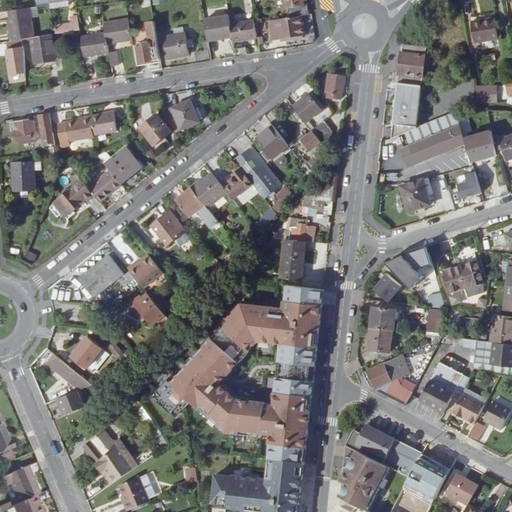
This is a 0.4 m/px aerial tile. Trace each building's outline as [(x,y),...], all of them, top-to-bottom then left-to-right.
[(287,0),(290,17),(305,14),(311,13),(308,0),(287,0)] [(81,30),(77,6),(52,10),(56,34),(81,30)] [(31,8),(15,10),(17,18),(12,19),(13,24),(10,24),(13,41),(36,37),(31,8)] [(305,14),(290,17),(269,21),(273,39),(282,37),(283,40),(309,35),(305,14)] [(232,23),(231,16),(206,20),(209,39),(234,36),(232,23)] [(475,44),(499,41),(495,18),(472,22),(475,44)] [(105,23),(107,33),(109,44),(134,39),(130,19),(105,23)] [(257,19),(232,23),(234,36),(235,40),(260,36),(258,30),(257,23),(257,19)] [(162,58),(156,21),(148,23),(151,43),(139,46),(142,62),(162,58)] [(268,21),(257,23),(258,30),(269,28),(268,21)] [(111,52),(109,44),(107,33),(82,37),(85,56),(111,52)] [(186,55),(183,34),(164,37),(168,58),(186,55)] [(36,63),(57,60),(53,35),(36,37),(13,41),(5,42),(7,55),(25,52),(24,45),(33,43),(36,63)] [(400,76),(399,84),(423,87),(424,78),(425,78),(428,54),(427,54),(428,48),(403,45),(401,51),(398,76),(400,76)] [(197,52),(198,59),(212,57),(211,50),(197,52)] [(118,51),(111,52),(113,66),(120,64),(118,51)] [(342,99),(344,88),(345,88),(346,76),(329,74),(326,93),(328,93),(328,97),(342,99)] [(418,129),(423,87),(399,84),(392,139),(401,136),(418,129)] [(498,103),(498,86),(476,87),(479,104),(498,103)] [(319,115),(323,111),(309,94),(305,97),(319,115)] [(308,124),(319,115),(305,97),(293,107),(308,124)] [(167,113),(169,124),(176,133),(201,122),(192,101),(173,108),(174,110),(167,113)] [(119,134),(116,113),(92,117),(95,135),(106,134),(106,136),(119,134)] [(456,113),(418,129),(401,136),(404,144),(430,133),(459,120),(458,116),(456,113)] [(56,143),(51,114),(39,116),(44,145),(56,143)] [(141,129),(155,147),(173,132),(158,115),(141,129)] [(95,135),(92,117),(84,118),(84,120),(78,121),(67,122),(67,123),(59,124),(62,146),(71,145),(70,141),(95,137),(95,135)] [(36,121),(31,122),(30,120),(18,122),(19,131),(12,132),(13,144),(22,143),(22,145),(39,143),(36,121)] [(438,157),(467,146),(465,139),(460,124),(459,120),(430,133),(438,157)] [(325,121),(324,122),(333,134),(334,131),(325,121)] [(332,138),(333,134),(324,122),(313,131),(314,132),(329,151),(335,145),(330,140),(332,138)] [(291,147),(274,126),(258,139),(274,160),(291,147)] [(317,167),(324,161),(325,154),(329,151),(314,132),(302,141),(311,153),(314,157),(308,162),(304,158),(301,160),(312,174),(317,167)] [(465,139),(467,146),(473,163),(497,156),(490,132),(465,139)] [(430,133),(404,144),(406,148),(403,150),(411,169),(438,157),(430,133)] [(511,160),(511,137),(500,141),(507,162),(511,160)] [(272,170),(253,147),(236,160),(259,190),(262,187),(264,190),(269,196),(279,188),(268,174),(272,170)] [(111,171),(120,183),(142,166),(127,148),(106,165),(111,171)] [(15,192),(36,190),(35,171),(35,163),(13,164),(15,192)] [(111,171),(89,188),(94,195),(99,202),(115,189),(116,190),(122,185),(120,183),(111,171)] [(253,184),(242,171),(234,178),(236,180),(232,184),(234,187),(227,192),(229,193),(234,200),(253,184)] [(198,183),(192,187),(209,209),(229,193),(227,192),(213,173),(199,184),(198,183)] [(320,201),(322,202),(332,203),(336,174),(331,173),(328,173),(327,178),(326,185),(321,185),(320,193),(320,201)] [(477,178),(458,183),(463,199),(482,193),(477,178)] [(414,183),(419,202),(412,205),(406,186),(401,187),(401,188),(409,213),(432,206),(429,196),(435,195),(431,181),(430,179),(414,183)] [(74,212),(94,195),(89,188),(82,180),(76,185),(77,186),(54,205),(64,217),(73,211),(74,212)] [(414,183),(406,186),(412,205),(419,202),(414,183)] [(295,196),(286,185),(277,196),(281,200),(274,208),(280,214),(295,196)] [(221,224),(209,209),(192,187),(176,200),(191,219),(199,213),(213,231),(221,224)] [(100,202),(116,190),(115,189),(99,202),(100,202)] [(320,193),(314,191),(310,197),(309,197),(306,203),(304,206),(320,210),(322,202),(320,201),(320,193)] [(172,203),(187,223),(191,219),(176,200),(172,203)] [(268,208),(256,224),(264,230),(276,214),(268,208)] [(187,231),(172,212),(165,217),(153,226),(168,246),(187,231)] [(306,242),(308,221),(294,220),(293,223),(289,223),(287,231),(281,231),(279,233),(275,239),(306,242)] [(509,245),(506,235),(498,238),(502,248),(509,245)] [(308,242),(306,242),(275,239),(267,248),(284,250),(281,279),(303,281),(308,242)] [(244,253),(239,247),(224,264),(229,269),(244,253)] [(428,268),(421,250),(406,255),(388,264),(391,268),(412,290),(425,278),(418,271),(428,268)] [(119,280),(125,288),(136,279),(130,271),(126,275),(110,255),(80,279),(95,299),(119,280)] [(137,267),(150,257),(148,255),(135,265),(137,267)] [(130,271),(136,279),(144,289),(163,274),(150,257),(137,267),(135,265),(134,265),(128,269),(130,271)] [(484,284),(478,262),(445,272),(452,294),(467,289),(470,299),(485,294),(484,284)] [(375,290),(390,302),(402,287),(388,275),(375,290)] [(299,511),(302,494),(305,470),(305,464),(310,419),(325,290),(289,286),(286,313),(273,312),(273,308),(250,305),(250,309),(240,308),(229,320),(231,322),(225,329),(226,331),(216,342),(213,339),(177,379),(173,375),(158,392),(162,396),(157,401),(172,414),(179,406),(184,411),(192,402),(200,409),(201,407),(211,416),(210,418),(227,434),(264,438),(264,435),(272,436),(271,445),(272,445),(270,460),(271,460),(268,480),(232,476),(232,477),(217,475),(214,503),(229,505),(229,508),(257,511),(258,507),(265,508),(264,511),(299,511)] [(427,295),(430,308),(444,305),(440,292),(427,295)] [(148,293),(143,298),(136,304),(148,319),(154,327),(158,323),(167,316),(148,293)] [(136,304),(143,298),(141,295),(129,305),(143,323),(148,319),(136,304)] [(371,329),(393,332),(395,332),(398,310),(374,308),(371,329)] [(441,334),(443,311),(430,309),(429,319),(426,318),(426,323),(429,323),(428,333),(441,334)] [(492,343),(511,345),(511,317),(495,315),(492,343)] [(167,316),(158,323),(168,335),(176,327),(167,316)] [(391,353),(393,332),(371,329),(369,350),(391,353)] [(100,367),(109,354),(104,350),(88,337),(72,357),(88,369),(93,362),(100,367)] [(442,352),(448,343),(443,337),(436,350),(442,352)] [(478,346),(478,341),(443,337),(448,343),(478,346)] [(511,345),(492,343),(478,341),(478,346),(476,363),(511,367),(511,358),(509,358),(510,353),(511,353),(511,345)] [(124,354),(114,342),(108,346),(118,358),(124,354)] [(411,375),(403,354),(364,371),(370,385),(407,404),(413,393),(401,387),(399,379),(411,375)] [(93,385),(55,355),(48,365),(80,391),(93,385)] [(445,413),(456,392),(465,376),(441,363),(421,400),(445,413)] [(511,377),(511,367),(476,363),(475,372),(501,376),(511,377)] [(463,394),(471,379),(465,376),(456,392),(462,395),(463,394)] [(85,406),(79,391),(59,400),(66,415),(85,406)] [(463,394),(462,395),(453,412),(475,424),(486,405),(463,394)] [(511,411),(511,410),(495,401),(485,421),(503,430),(511,411)] [(0,452),(13,448),(10,441),(8,442),(2,425),(4,422),(0,413),(0,452)] [(475,424),(468,437),(478,442),(485,429),(475,424)] [(358,454),(391,470),(402,476),(409,479),(423,454),(367,425),(362,436),(355,433),(347,448),(358,454)] [(97,463),(105,457),(100,451),(105,447),(98,437),(84,448),(96,463),(97,463)] [(129,460),(118,442),(114,448),(124,463),(129,460)] [(131,471),(135,469),(129,460),(124,463),(114,448),(110,452),(105,457),(97,463),(103,472),(106,470),(114,483),(130,472),(131,471)] [(345,469),(342,498),(361,508),(368,511),(391,470),(358,454),(350,470),(345,469)] [(409,479),(406,485),(429,497),(435,485),(436,485),(446,465),(423,454),(409,479)] [(26,501),(37,496),(41,495),(29,466),(14,473),(26,501)] [(103,472),(111,485),(114,483),(106,470),(103,472)] [(196,470),(187,471),(189,486),(199,482),(196,470)] [(458,474),(448,493),(469,505),(480,486),(458,474)] [(151,502),(140,478),(120,486),(127,502),(124,503),(128,511),(151,502)] [(406,485),(403,492),(425,504),(425,503),(426,503),(429,497),(406,485)] [(43,511),(37,496),(26,501),(13,506),(15,511),(43,511)]
